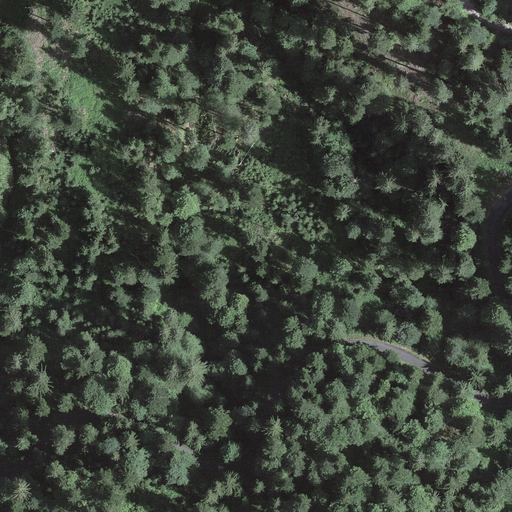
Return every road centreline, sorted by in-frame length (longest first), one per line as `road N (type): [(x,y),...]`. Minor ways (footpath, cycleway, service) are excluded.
road 1 (unclassified): [(0,473),(25,463),(61,423),(85,415),(137,421),(205,463),(245,459),(291,370),(336,346),(393,350),(485,399),(511,399)]
road 2 (unclassified): [(511,311),(492,242),(496,214),(511,195)]
